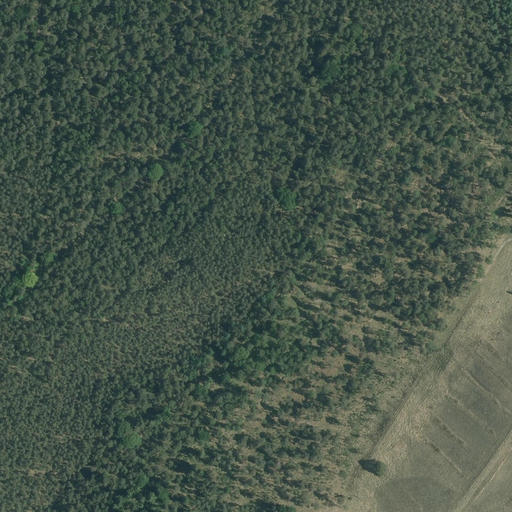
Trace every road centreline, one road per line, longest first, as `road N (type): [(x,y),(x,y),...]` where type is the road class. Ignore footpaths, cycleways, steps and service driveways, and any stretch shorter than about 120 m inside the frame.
road 1 (track): [(114,511),(157,432),(251,342),(309,268),(466,0)]
road 2 (track): [(0,311),(78,320),(154,310),(315,255),(352,296),(443,333),(511,237)]
road 3 (track): [(0,300),(195,121),(278,0)]
road 4 (track): [(36,0),(61,151),(3,295)]
road 5 (track): [(327,0),(511,155)]
road 6 (track): [(331,511),(443,333)]
road 7 (track): [(313,511),(237,463),(222,435),(218,401),(204,383)]
